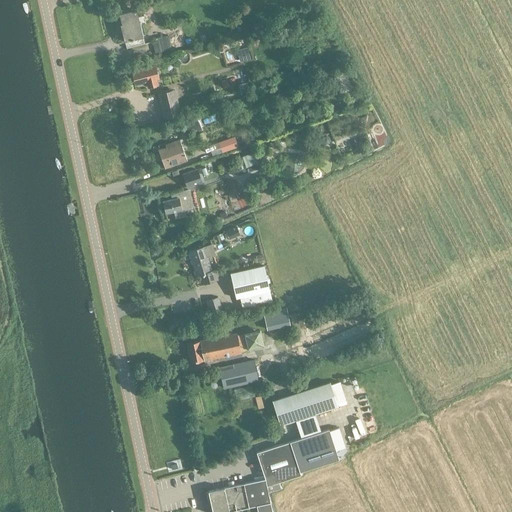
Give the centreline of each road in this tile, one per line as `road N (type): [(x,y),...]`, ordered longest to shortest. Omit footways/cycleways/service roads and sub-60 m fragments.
road 1 (tertiary): [(153,511),(43,0)]
road 2 (track): [(511,250),(265,354),(126,387)]
